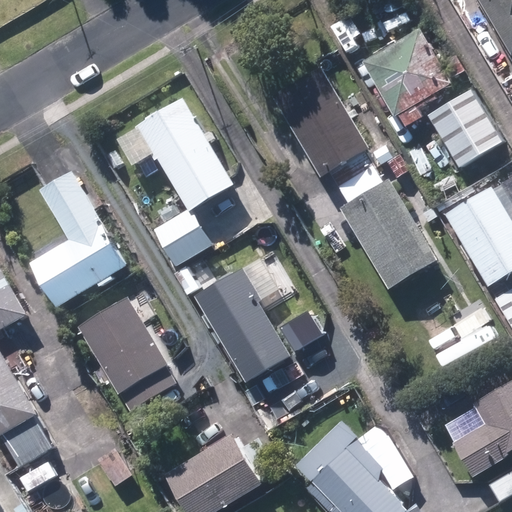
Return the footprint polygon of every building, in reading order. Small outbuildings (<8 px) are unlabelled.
[(511,0),(485,0),(511,43),(511,0)] [(424,26),(368,57),(401,115),(457,83),(424,26)] [(328,65),(279,94),(329,178),(337,173),(373,151),(378,148),(328,65)] [(475,86),(433,112),(467,167),(509,141),(475,86)] [(196,207),(198,210),(242,184),(190,96),(124,135),(141,164),(163,151),(196,207)] [(373,151),(337,173),(353,201),(346,205),(396,288),(445,258),(395,177),(390,180),(373,151)] [(76,238),(36,261),(62,307),(136,266),(81,167),(47,186),(76,238)] [(496,179),(449,207),(496,286),(511,276),(511,206),(500,187),(496,179)] [(511,179),(500,187),(511,206),(511,179)] [(196,207),(161,228),(183,265),(218,244),(198,210),(196,207)] [(0,431),(3,437),(8,434),(27,467),(65,445),(0,332),(35,312),(0,250),(0,431)] [(247,266),(201,294),(254,383),(300,356),(247,266)] [(162,314),(146,287),(85,324),(134,407),(184,377),(150,321),(162,314)] [(511,289),(501,296),(511,314),(511,289)] [(467,334),(441,351),(450,366),(504,331),(486,304),(459,322),(467,334)] [(511,383),(482,403),(493,420),(458,442),(480,476),(511,455),(511,383)] [(308,467),(319,479),(310,487),(333,511),(341,503),(348,511),(407,511),(412,508),(380,474),(391,465),(354,425),(308,467)] [(264,435),(249,444),(242,431),(171,472),(193,511),(220,511),(271,483),(287,474),(264,435)] [(122,447),(104,458),(120,484),(139,472),(122,447)] [(0,511),(11,511),(0,492),(0,511)]
